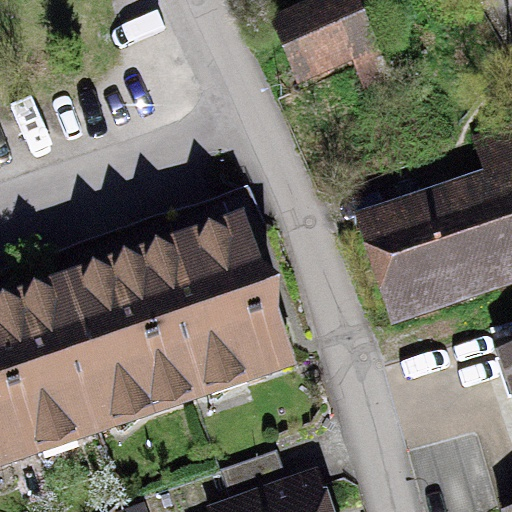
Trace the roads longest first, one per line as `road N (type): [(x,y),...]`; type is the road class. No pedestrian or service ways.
road 1 (residential): [(262,119),(403,511)]
road 2 (residential): [(262,119),(0,207)]
road 3 (residential): [(204,0),(262,119)]
